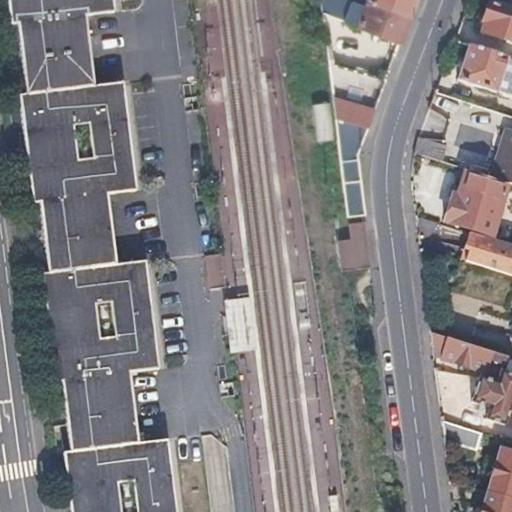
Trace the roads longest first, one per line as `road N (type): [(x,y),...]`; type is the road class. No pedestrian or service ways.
road 1 (tertiary): [(439,0),(391,140),(386,199),(424,511)]
road 2 (secondary): [(0,375),(19,511)]
